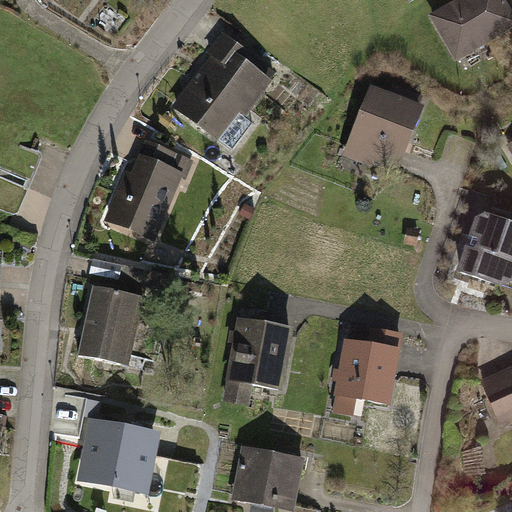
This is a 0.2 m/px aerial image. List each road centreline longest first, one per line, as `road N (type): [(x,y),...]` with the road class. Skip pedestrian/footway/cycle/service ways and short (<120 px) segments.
road 1 (residential): [(189,0),(97,128),(51,245),(20,511)]
road 2 (residential): [(511,325),(462,329),(439,347),(422,511)]
